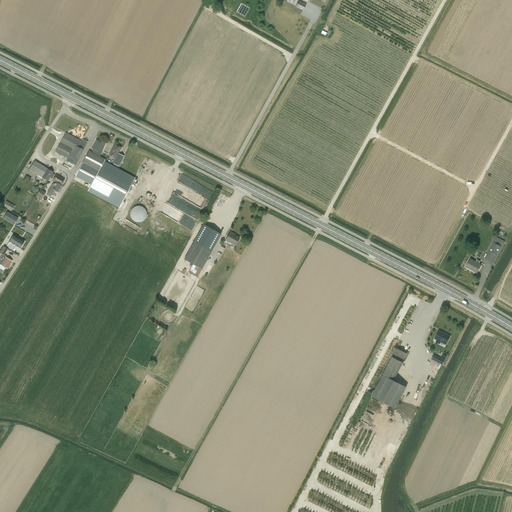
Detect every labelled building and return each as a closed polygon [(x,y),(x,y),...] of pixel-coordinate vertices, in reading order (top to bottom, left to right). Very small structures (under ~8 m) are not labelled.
[(298,1),(295,7),(303,11),(306,4),(299,1),(298,1)] [(87,141),(83,139),(81,142),(65,133),(60,143),(55,152),(67,159),(66,160),(75,166),(84,150),(83,149),(86,144),(87,141)] [(89,151),(75,176),(92,185),(90,188),(89,191),(119,207),(134,180),(103,164),(105,160),(100,157),(105,144),(96,140),(91,149),(93,149),(91,153),(89,151)] [(115,158),(112,164),(118,167),(124,156),(118,153),(121,148),(114,144),(109,155),(115,158)] [(52,175),(53,172),(43,166),(34,161),(29,170),(48,181),(50,178),(52,179),(54,176),(52,175)] [(156,173),(142,165),(138,172),(152,179),(156,173)] [(56,192),(64,179),(56,174),(52,180),(55,182),(54,184),(53,183),(47,192),(52,195),(55,191),(56,192)] [(158,184),(152,195),(158,197),(163,186),(158,184)] [(203,186),(200,192),(210,198),(213,192),(203,186)] [(179,196),(197,205),(201,196),(184,187),(179,196)] [(46,193),(40,189),(36,196),(42,199),(46,193)] [(15,206),(6,201),(3,206),(12,211),(15,206)] [(130,214),(130,215),(130,216),(131,216),(131,217),(131,218),(132,219),(133,220),(134,221),(135,222),(136,222),(137,222),(138,222),(139,222),(140,222),(141,222),(142,222),(142,221),(143,221),(144,220),(145,219),(145,218),(146,218),(146,217),(146,216),(147,215),(147,214),(146,213),(146,212),(146,211),(145,210),(145,209),(144,209),(144,208),(143,208),(142,207),(141,207),(141,206),(140,206),(139,206),(138,206),(137,206),(136,206),(136,207),(135,207),(134,207),(134,208),(133,208),(133,209),(132,209),(132,210),(131,210),(131,211),(131,212),(130,213),(130,214)] [(4,217),(14,224),(18,218),(7,212),(4,217)] [(204,224),(184,260),(193,264),(189,272),(197,277),(211,252),(221,234),(204,224)] [(235,245),(239,238),(233,235),(234,234),(230,232),(226,240),(235,245)] [(13,235),(7,246),(14,250),(16,246),(20,248),(24,242),(13,235)] [(496,237),(493,242),(484,259),(492,263),(502,247),(501,247),(505,241),(496,237)] [(9,265),(11,261),(6,257),(6,256),(4,255),(8,249),(3,246),(0,251),(0,253),(2,254),(0,257),(0,264),(0,265),(0,264),(0,268),(3,271),(5,268),(7,269),(9,265)] [(481,265),(479,264),(480,261),(477,260),(476,262),(470,259),(466,267),(477,273),(481,265)] [(450,337),(438,331),(435,338),(437,340),(436,342),(439,344),(440,341),(446,344),(450,337)] [(403,363),(402,362),(406,354),(396,349),(371,397),(395,409),(406,387),(394,381),(403,363)]
